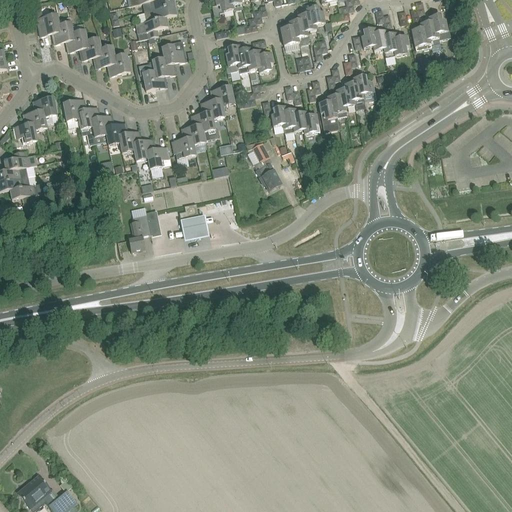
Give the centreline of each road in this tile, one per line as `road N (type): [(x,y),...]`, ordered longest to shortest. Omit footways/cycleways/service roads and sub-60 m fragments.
road 1 (primary): [(67,309),(112,310),(360,272)]
road 2 (tertiary): [(106,379),(147,368),(349,357),(386,343)]
road 3 (residential): [(33,77),(57,68),(128,109),(153,112),(173,108),(192,89),(202,74),(200,49)]
road 4 (track): [(461,511),(357,383),(349,357)]
road 5 (unclassified): [(0,293),(168,263)]
road 6 (unclassified): [(249,248),(272,243),(327,201),(381,186)]
road 7 (primary): [(280,266),(144,288)]
road 8 (tertiary): [(0,462),(39,420),(106,379)]
road 9 (unclassified): [(0,351),(71,341),(87,347),(106,379)]
road 10 (residential): [(285,82),(320,75),(369,6)]
